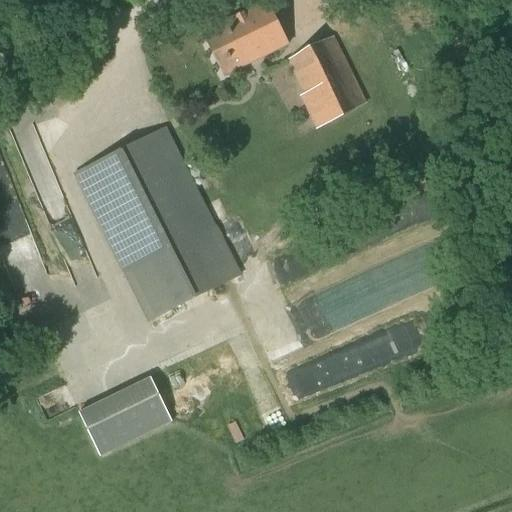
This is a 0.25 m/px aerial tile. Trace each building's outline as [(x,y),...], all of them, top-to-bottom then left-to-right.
[(204,35),(225,77),(288,45),(267,3),(204,35)] [(289,62),(301,86),(304,94),(301,96),(317,128),(365,104),(333,40),(289,62)] [(240,275),(218,229),(166,128),(75,175),(125,275),(146,317),(240,275)] [(21,135),(25,154),(41,150),(36,131),(21,135)] [(266,319),(277,345),(383,302),(372,276),(266,319)] [(92,455),(167,429),(151,381),(75,407),(92,455)]
